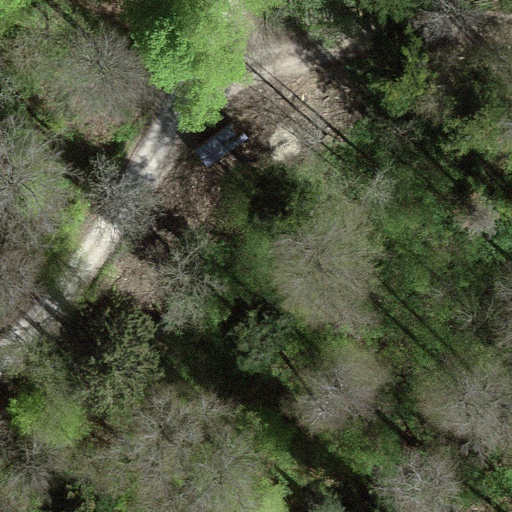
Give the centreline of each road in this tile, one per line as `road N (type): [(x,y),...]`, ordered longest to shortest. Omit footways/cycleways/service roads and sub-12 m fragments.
road 1 (unclassified): [(230,0),(134,199),(73,283),(0,361)]
road 2 (track): [(511,24),(211,52)]
